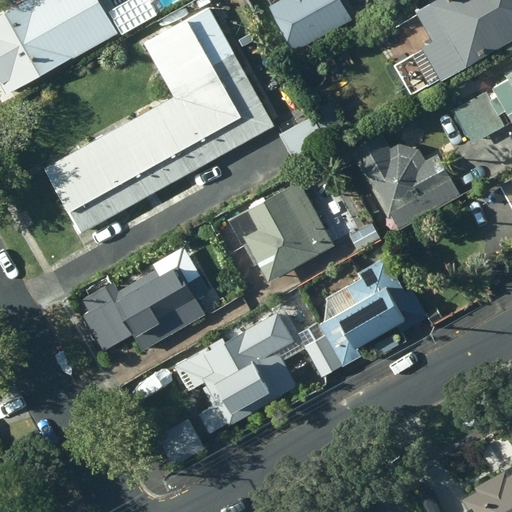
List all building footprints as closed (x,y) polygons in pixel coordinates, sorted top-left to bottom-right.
[(0,87),(3,92),(110,32),(98,11),(89,16),(79,0),(20,0),(1,11),(0,9),(0,87)] [(344,0),(274,0),(266,4),(292,52),(354,18),(344,0)] [(511,36),(511,0),(429,0),(414,9),(432,40),(420,47),(439,80),(511,36)] [(142,43),(171,95),(191,84),(236,59),(207,6),(142,43)] [(358,80),(337,43),(291,69),(313,106),(358,80)] [(236,59),(191,84),(227,150),(273,125),(236,59)] [(511,70),(506,75),(507,76),(490,86),(511,123),(511,122),(511,70)] [(171,95),(139,113),(174,179),(227,150),(191,84),(171,95)] [(331,100),(312,111),(330,140),(348,129),(331,100)] [(139,113),(91,139),(126,206),(174,179),(139,113)] [(304,120),(278,133),(295,165),(321,151),(304,120)] [(347,148),(387,217),(451,180),(436,152),(424,160),(418,148),(397,142),(388,147),(379,130),(347,148)] [(78,232),(126,206),(91,139),(42,166),(78,232)] [(317,239),(289,185),(224,218),(237,242),(253,234),(269,264),(317,239)] [(370,223),(348,234),(356,249),(378,238),(370,223)] [(140,349),(203,313),(174,263),(156,274),(152,268),(116,291),(110,281),(80,299),(87,310),(80,314),(100,348),(131,333),(140,349)] [(391,298),(399,294),(383,265),(346,285),(355,301),(317,322),(323,334),(341,366),(361,355),(356,345),(403,319),(391,298)] [(302,345),(282,308),(208,346),(209,347),(180,362),(193,385),(203,380),(204,384),(202,386),(212,405),(199,411),(210,431),(226,421),(227,423),(245,413),(295,385),(282,360),(303,348),(319,377),(341,366),(323,334),(302,345)] [(205,450),(184,417),(154,435),(174,469),(205,450)] [(511,511),(511,462),(510,459),(473,479),(475,482),(459,491),(466,503),(447,511),(511,511)]
